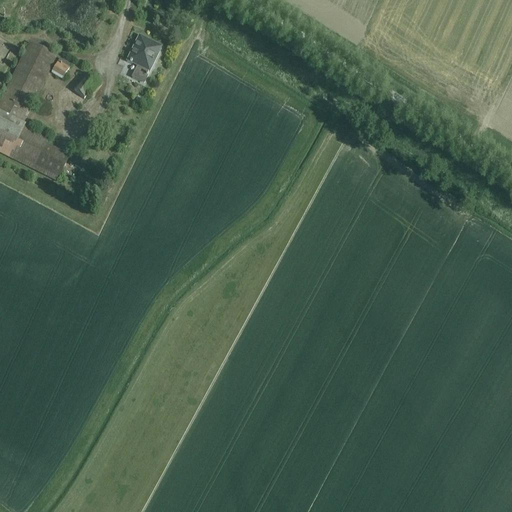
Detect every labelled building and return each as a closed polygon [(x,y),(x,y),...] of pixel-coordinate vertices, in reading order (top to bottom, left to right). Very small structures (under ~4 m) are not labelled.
[(139,37),(126,63),(137,68),(131,79),(144,85),(162,48),(139,37)] [(57,57),(29,43),(0,101),(0,154),(57,183),(70,157),(46,145),(50,139),(23,126),(57,57)] [(60,59),(51,73),(62,80),(71,66),(60,59)] [(75,91),(62,105),(72,113),(84,99),(84,100),(98,85),(87,76),(74,90),(75,91)] [(68,162),(63,173),(78,182),(84,172),(68,162)]
